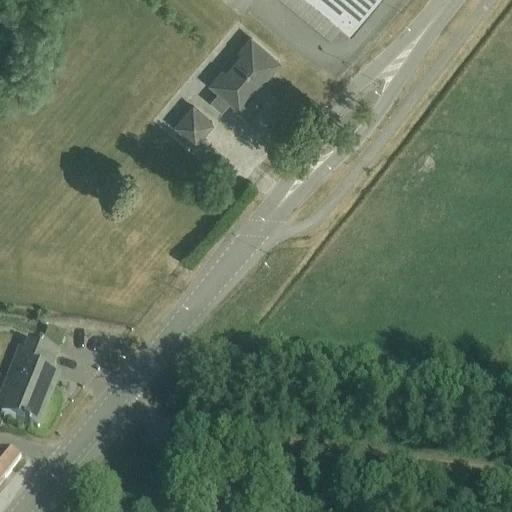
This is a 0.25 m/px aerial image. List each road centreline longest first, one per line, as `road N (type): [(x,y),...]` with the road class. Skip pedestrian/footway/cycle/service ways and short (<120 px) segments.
road 1 (tertiary): [(61,466),(456,0)]
road 2 (track): [(116,399),(155,426),(511,471)]
